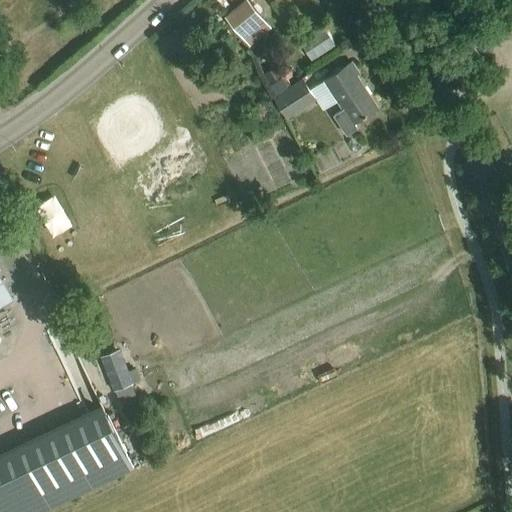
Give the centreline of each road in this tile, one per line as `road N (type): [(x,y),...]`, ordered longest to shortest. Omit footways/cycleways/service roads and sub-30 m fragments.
road 1 (tertiary): [(511,246),(484,172),(378,0)]
road 2 (tertiary): [(0,138),(170,0)]
